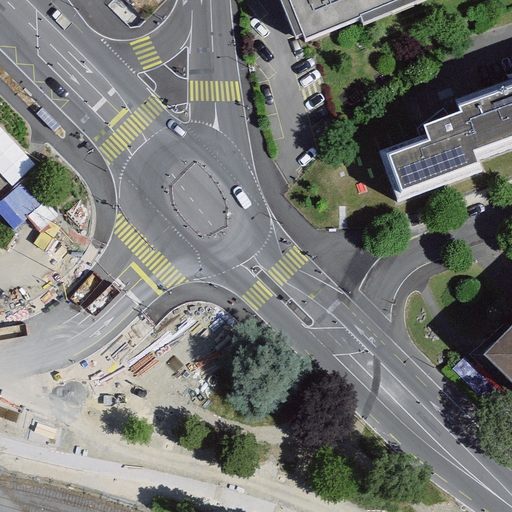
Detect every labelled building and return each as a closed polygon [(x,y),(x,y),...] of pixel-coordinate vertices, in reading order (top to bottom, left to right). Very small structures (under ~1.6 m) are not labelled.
[(282,0),(298,42),(409,0),(282,0)] [(415,141),(375,153),(391,205),(482,177),(476,159),(511,146),(511,81),(452,103),(455,116),(446,118),(441,110),(413,132),(415,141)] [(42,108),(37,114),(54,132),(60,126),(42,108)] [(0,209),(18,228),(29,217),(42,231),(57,216),(24,181),(0,203),(0,209)] [(511,323),(479,355),(511,387),(511,323)] [(98,381),(123,361),(116,353),(93,370),(62,383),(25,393),(29,404),(66,394),(98,381)]
